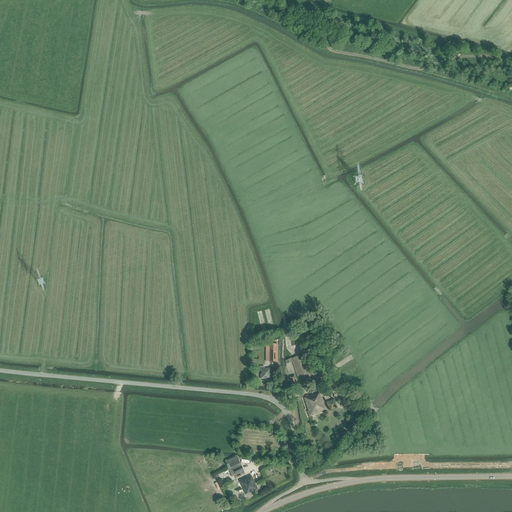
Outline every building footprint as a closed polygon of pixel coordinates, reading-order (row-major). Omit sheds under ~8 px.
[(266,362),(278,362),(278,344),(266,344),(266,362)] [(286,364),(292,362),(301,387),(313,383),(311,379),(315,377),(309,360),(305,362),(302,355),(285,361),(286,364)] [(337,370),(345,383),(361,372),(353,359),(337,370)] [(261,367),(261,379),(271,379),(271,369),(264,368),(264,367),(261,367)] [(334,397),(341,395),(338,387),(331,389),(334,397)] [(308,412),(309,416),(326,410),(320,393),(316,395),(316,394),(304,398),(309,411),(308,412)] [(222,476),(230,472),(232,476),(244,471),(241,467),(236,456),(225,461),(229,468),(220,472),(222,476)] [(258,489),(252,476),(248,478),(248,477),(240,481),(246,494),(246,495),(250,493),(251,493),(254,491),(254,492),(254,491),(258,489)]
